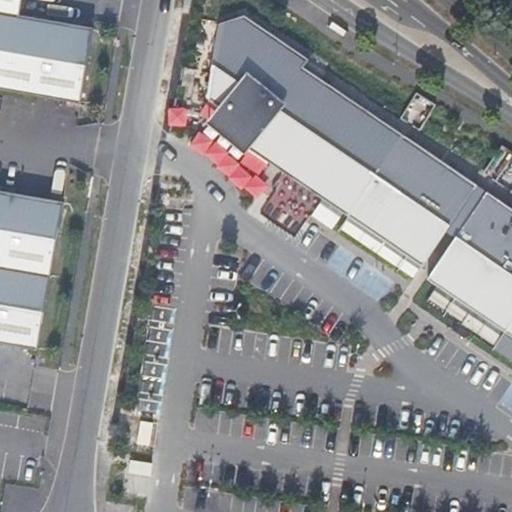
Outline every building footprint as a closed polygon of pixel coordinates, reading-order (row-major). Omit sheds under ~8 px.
[(0,0),(0,89),(61,100),(80,103),(92,27),(19,15),(21,0),(0,0)] [(320,198),(337,210),(393,129),(303,68),(308,60),(244,16),(219,25),(206,100),(254,133),(245,147),(261,158),(272,165),(320,198)] [(393,129),(337,210),(422,268),(446,233),(477,187),(393,129)] [(486,193),(477,187),(446,233),(455,239),(486,193)] [(0,343),(37,350),(63,201),(0,190),(0,343)] [(511,312),(511,210),(486,193),(455,239),(427,279),(500,329),(511,312)] [(311,215),(331,228),(340,215),(320,202),(311,215)] [(511,312),(500,329),(511,337),(511,312)]
